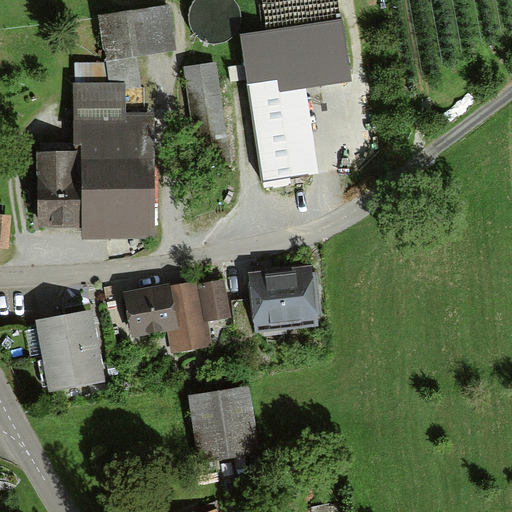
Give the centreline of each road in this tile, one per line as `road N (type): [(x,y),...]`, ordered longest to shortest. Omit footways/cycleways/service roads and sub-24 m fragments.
road 1 (residential): [(0,278),(234,251),(330,224)]
road 2 (track): [(330,224),(511,89)]
